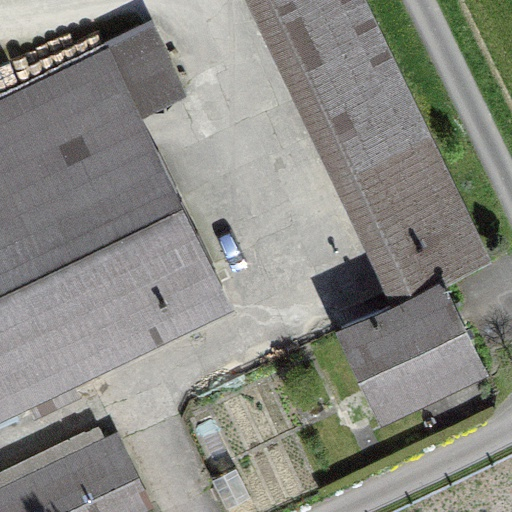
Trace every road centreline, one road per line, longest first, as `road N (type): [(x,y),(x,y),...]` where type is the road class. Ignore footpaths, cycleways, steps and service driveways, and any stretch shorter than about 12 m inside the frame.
road 1 (track): [(203,0),(292,226),(270,319),(146,382),(146,424),(189,511)]
road 2 (track): [(417,0),(511,195)]
road 3 (unclassified): [(511,438),(359,511)]
